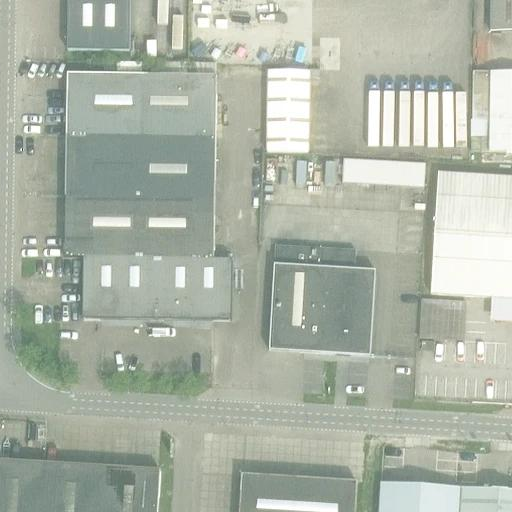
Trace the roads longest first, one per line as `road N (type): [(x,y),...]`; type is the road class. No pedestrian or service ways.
road 1 (unclassified): [(511,431),(27,400),(5,391),(0,368)]
road 2 (unclassified): [(0,314),(5,0)]
